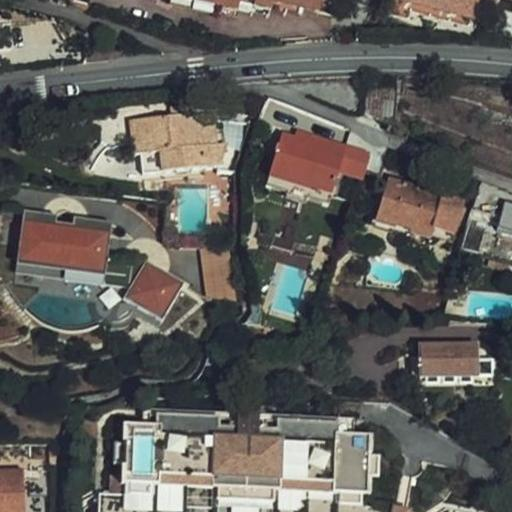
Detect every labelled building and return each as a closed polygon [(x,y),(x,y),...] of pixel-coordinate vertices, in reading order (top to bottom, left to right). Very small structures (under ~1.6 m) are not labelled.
[(236,15),(173,0),(172,0),(170,7),(214,17),(215,15),(235,19),(236,15)] [(173,0),(236,15),(251,18),(252,15),(267,18),(268,12),(283,15),(284,12),(301,16),(302,13),(319,17),(323,0),(173,0)] [(325,0),(323,13),(333,15),(335,0),(325,0)] [(406,12),(409,0),(391,0),(390,8),(406,12)] [(409,0),(406,12),(469,29),(478,0),(409,0)] [(363,116),(391,127),(396,92),(366,88),(363,116)] [(215,114),(151,121),(155,155),(165,155),(167,173),(224,166),(228,144),(218,145),(215,114)] [(155,155),(151,121),(136,123),(140,157),(155,155)] [(307,146),(308,141),(294,136),(292,141),(307,146)] [(336,177),(361,185),(365,175),(369,160),(308,141),(307,146),(292,141),(279,137),(274,155),(270,167),(266,178),(312,192),(313,189),(330,195),(336,177)] [(270,167),(274,155),(266,153),(262,164),(270,167)] [(155,155),(140,157),(143,176),(167,173),(165,155),(155,155)] [(369,160),(365,175),(380,180),(384,165),(369,160)] [(432,232),(453,238),(463,204),(424,193),(428,179),(417,176),(414,189),(387,181),(375,226),(388,229),(389,231),(408,237),(407,239),(429,245),(432,232)] [(326,207),(330,195),(313,189),(312,192),(266,178),(263,188),(326,207)] [(511,207),(504,206),(498,225),(511,228),(511,207)] [(53,219),(19,218),(16,275),(42,276),(43,270),(67,271),(66,284),(105,285),(108,222),(69,220),(69,227),(52,227),(53,219)] [(464,252),(480,256),(489,223),(473,219),(464,252)] [(217,298),(216,280),(230,279),(228,252),(203,254),(207,299),(217,298)] [(489,265),(501,268),(503,261),(491,258),(489,265)] [(503,261),(501,268),(510,270),(511,264),(503,261)] [(147,262),(121,298),(156,325),(183,289),(147,262)] [(42,276),(16,275),(16,281),(66,284),(67,271),(43,270),(42,276)] [(481,379),(480,360),(480,347),(423,346),(423,378),(481,379)] [(495,361),(480,360),(481,379),(496,380),(495,361)] [(162,414),(163,424),(249,427),(249,418),(162,414)] [(249,418),(249,427),(273,428),(273,418),(272,415),(248,414),(249,418)] [(273,418),(273,428),(346,434),(351,421),(273,418)] [(249,427),(163,424),(163,431),(129,430),(128,448),(131,448),(130,481),(114,481),(113,501),(103,500),(102,511),(371,511),(376,447),(345,445),(346,434),(273,428),(249,427)] [(22,511),(21,474),(0,474),(0,511),(22,511)]
